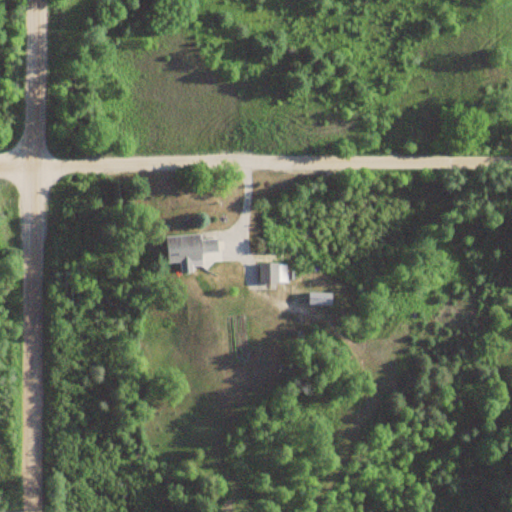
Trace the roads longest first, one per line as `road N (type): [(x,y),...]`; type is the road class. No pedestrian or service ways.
road 1 (residential): [(511,163),(0,166)]
road 2 (residential): [(29,166),(33,511)]
road 3 (residential): [(30,0),(29,166)]
